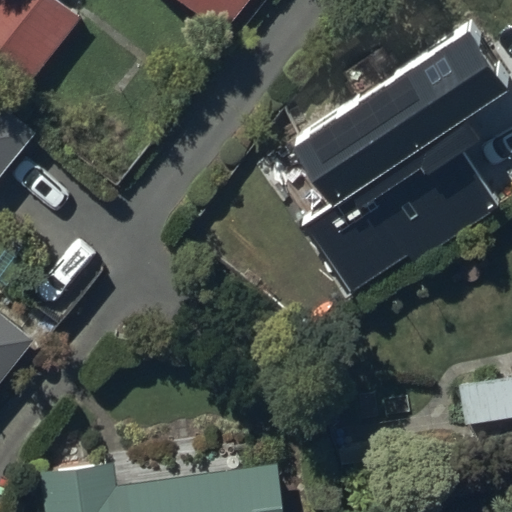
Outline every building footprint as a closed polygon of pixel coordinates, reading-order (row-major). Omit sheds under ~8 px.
[(0,0),(0,76),(22,94),(84,16),(63,0),(0,0)] [(195,0),(224,22),(241,0),(195,0)] [(472,23),(293,142),(334,204),(304,224),(350,294),(495,197),(445,121),(509,78),(472,23)] [(0,171),(37,126),(0,96),(0,171)] [(0,371),(32,332),(0,307),(0,371)] [(511,372),(461,379),(467,420),(511,413),(511,372)] [(286,511),(278,453),(120,475),(117,452),(39,463),(45,511),(286,511)]
